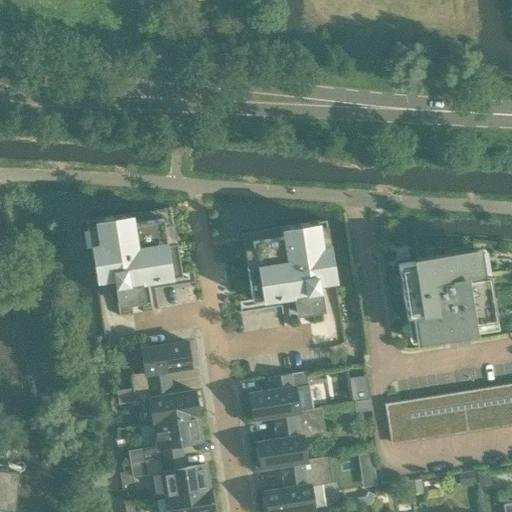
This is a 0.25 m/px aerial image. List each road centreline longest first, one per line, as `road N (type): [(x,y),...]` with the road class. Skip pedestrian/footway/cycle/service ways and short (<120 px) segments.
road 1 (residential): [(0,176),(511,208)]
road 2 (secondary): [(417,113),(384,102),(0,57)]
road 3 (secondary): [(0,93),(33,101),(417,113)]
road 4 (residential): [(201,245),(244,511)]
